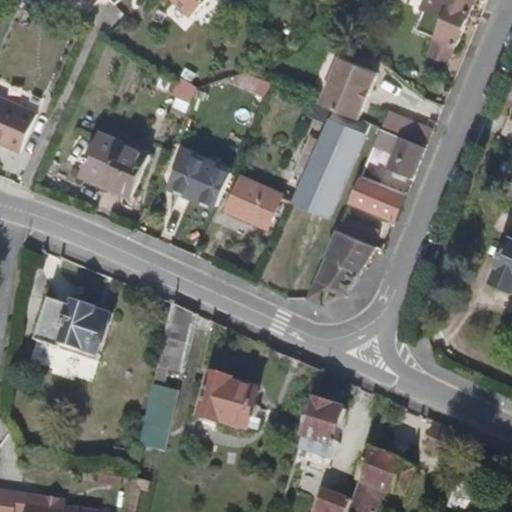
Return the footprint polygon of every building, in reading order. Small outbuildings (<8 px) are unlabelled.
[(174,0),(192,18),(209,0),(174,0)] [(425,0),(421,10),(425,11),(418,31),(437,38),(429,56),(450,63),(476,0),(425,0)] [(341,60),(322,106),(334,111),(359,121),(378,75),(341,60)] [(272,84),(246,73),(236,76),(233,84),(266,97),(272,84)] [(192,102),(198,89),(180,79),(173,94),(192,102)] [(0,97),(0,143),(21,153),(38,115),(0,97)] [(359,121),(334,111),(294,204),(330,219),(370,125),(359,121)] [(426,149),(434,130),(390,113),(382,131),(400,139),(426,149)] [(152,156),(102,134),(83,176),(134,198),(152,156)] [(414,177),(426,149),(400,139),(388,168),(414,177)] [(217,208),(233,172),(186,152),(172,188),(217,208)] [(286,196),(243,177),(228,212),(270,230),(286,196)] [(407,196),(362,177),(339,231),(378,248),(384,250),(407,196)] [(327,257),(362,272),(378,248),(339,231),(327,257)] [(511,238),(493,283),(511,291),(511,238)] [(327,257),(308,299),(322,305),(348,294),(362,272),(327,257)] [(92,383),(112,324),(97,318),(98,314),(76,306),(75,311),(52,303),(32,362),(92,383)] [(183,377),(198,317),(174,306),(141,449),(164,455),(180,394),(165,390),(169,373),(183,377)] [(97,318),(112,324),(114,319),(98,314),(97,318)] [(212,377),(200,419),(252,434),(263,396),(238,388),(239,384),(212,377)] [(348,412),(317,402),(305,440),(323,445),(319,456),(332,461),(348,412)] [(461,436),(433,423),(420,452),(450,464),(461,436)] [(409,465),(373,451),(353,502),(348,511),(378,511),(386,494),(396,498),(409,465)] [(118,490),(120,479),(103,477),(102,487),(118,490)] [(152,485),(134,482),(126,511),(136,511),(141,492),(149,493),(152,485)] [(348,511),(353,502),(324,490),(315,511),(348,511)] [(0,492),(0,511),(16,511),(20,496),(0,492)] [(20,496),(16,511),(29,511),(30,504),(66,510),(66,504),(20,496)]
